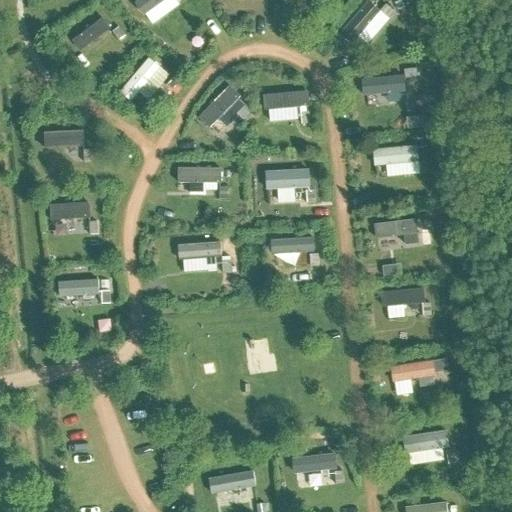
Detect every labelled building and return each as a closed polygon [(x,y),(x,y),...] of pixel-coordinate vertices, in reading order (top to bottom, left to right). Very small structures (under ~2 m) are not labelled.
[(141,0),(109,0),(113,14),(143,7),(141,0)] [(386,6),(381,12),(390,20),(395,14),(386,6)] [(119,27),(112,32),(119,41),(126,36),(119,27)] [(103,103),(131,80),(120,66),(92,90),(103,103)] [(412,70),(400,70),(401,78),(413,78),(412,70)] [(176,74),(166,86),(176,95),(186,83),(176,74)] [(243,107),(237,113),(238,115),(246,122),(252,116),(243,107)] [(310,111),(300,112),(301,124),(311,123),(310,111)] [(407,129),(423,128),(422,116),(406,118),(407,129)] [(423,149),(416,150),(417,162),(418,173),(426,172),(423,149)] [(91,150),(83,151),(85,164),(92,163),(91,150)] [(387,169),(387,158),(342,161),(343,172),(387,169)] [(236,196),(250,196),(251,206),(264,206),(263,193),(278,192),(277,175),(235,177),(236,196)] [(147,188),(163,190),(164,177),(148,176),(147,188)] [(220,187),(220,199),(228,199),(228,187),(220,187)] [(315,187),(306,188),(306,203),(316,203),(315,187)] [(98,222),(88,222),(89,234),(98,233),(98,222)] [(429,233),(422,233),(423,246),(430,245),(429,233)] [(252,276),(265,275),(264,265),(276,265),(275,257),(283,257),(283,243),(239,246),(240,263),(251,262),(252,276)] [(191,267),(190,248),(148,252),(150,270),(191,267)] [(318,254),(310,255),(311,267),(319,267),(318,254)] [(231,261),(221,261),(221,274),(232,273),(231,261)] [(383,276),(402,274),(401,264),(382,267),(383,276)] [(32,305),(70,304),(70,288),(31,290),(32,305)] [(111,291),(102,291),(103,304),(112,304),(111,291)] [(431,303),(422,304),(424,316),(432,315),(431,303)] [(446,360),(435,362),(437,369),(448,367),(446,360)] [(358,370),(359,387),(403,385),(402,367),(358,370)] [(370,444),(372,459),(388,457),(389,468),(404,466),(402,455),(417,452),(415,437),(370,444)] [(454,450),(446,452),(448,464),(457,463),(454,450)] [(343,472),(335,472),(336,484),(345,484),(343,472)] [(257,489),(248,490),(250,502),(258,501),(257,489)] [(217,491),(183,497),(185,511),(220,506),(217,491)] [(257,511),(266,511),(266,503),(256,504),(257,511)]
